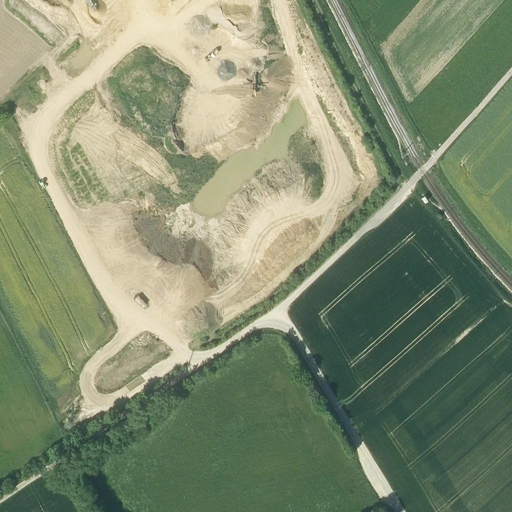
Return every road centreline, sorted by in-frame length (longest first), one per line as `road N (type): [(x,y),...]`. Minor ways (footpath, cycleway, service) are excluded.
road 1 (track): [(0,501),(278,310),(433,161),(511,72)]
road 2 (track): [(511,262),(433,161),(351,0)]
road 3 (track): [(278,310),(399,511)]
